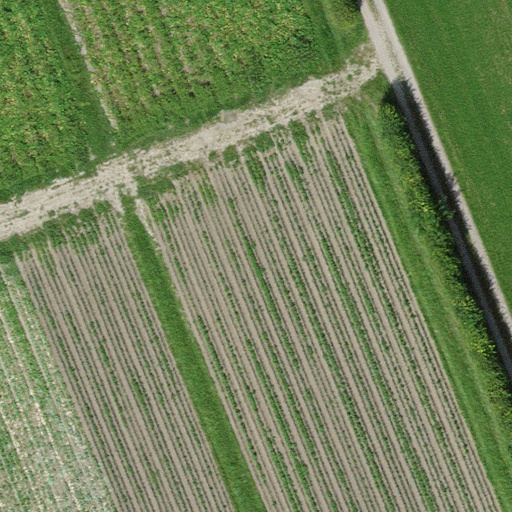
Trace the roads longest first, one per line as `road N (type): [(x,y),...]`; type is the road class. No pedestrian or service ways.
road 1 (track): [(0,229),(354,94),(399,60)]
road 2 (track): [(511,341),(375,0)]
